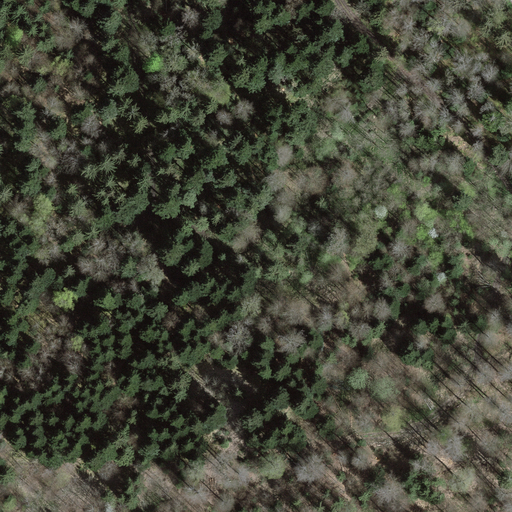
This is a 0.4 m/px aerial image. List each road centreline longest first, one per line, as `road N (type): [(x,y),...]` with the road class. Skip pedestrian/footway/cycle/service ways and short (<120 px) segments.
road 1 (track): [(338,0),(511,182)]
road 2 (track): [(151,210),(128,0)]
road 3 (track): [(511,396),(490,375),(480,348),(511,245)]
